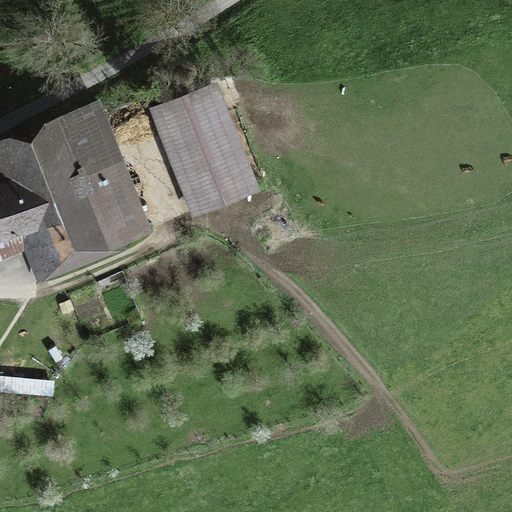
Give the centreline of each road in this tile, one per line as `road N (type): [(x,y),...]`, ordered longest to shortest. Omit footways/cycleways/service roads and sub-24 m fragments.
road 1 (residential): [(213,8),(0,127)]
road 2 (track): [(182,218),(129,254),(34,291)]
